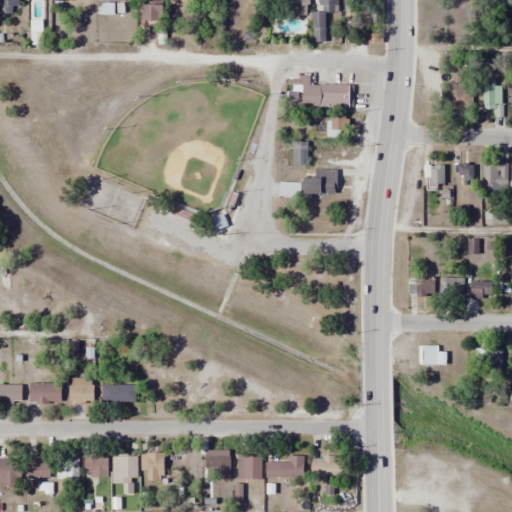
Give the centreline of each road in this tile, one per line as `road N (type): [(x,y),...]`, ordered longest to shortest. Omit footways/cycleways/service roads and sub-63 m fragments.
road 1 (residential): [(375,426),(0,428)]
road 2 (tertiary): [(374,360),(400,0)]
road 3 (residential): [(511,322),(373,325)]
road 4 (residential): [(511,136),(392,136)]
